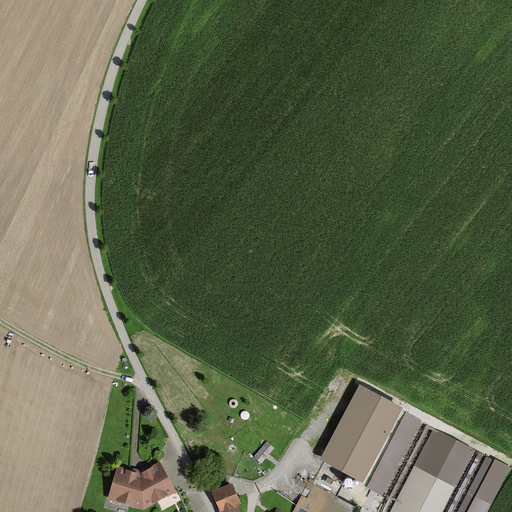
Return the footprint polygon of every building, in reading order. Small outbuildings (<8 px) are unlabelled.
[(400,403),(360,383),(323,454),(363,475),(400,403)] [(369,487),(398,500),(432,425),(424,422),(425,419),(405,410),(369,487)] [(440,511),(473,450),(434,430),(391,511),(440,511)] [(269,441),(256,454),(261,459),(275,447),(269,441)] [(484,511),(508,467),(489,458),(460,511),(484,511)] [(140,471),(118,466),(109,496),(144,506),(175,488),(160,460),(140,471)] [(239,500),(232,481),(213,489),(222,511),(240,511),(236,501),(239,500)] [(293,511),(281,511),(277,509),(275,511),(349,511),(354,505),(309,482),(293,511)]
